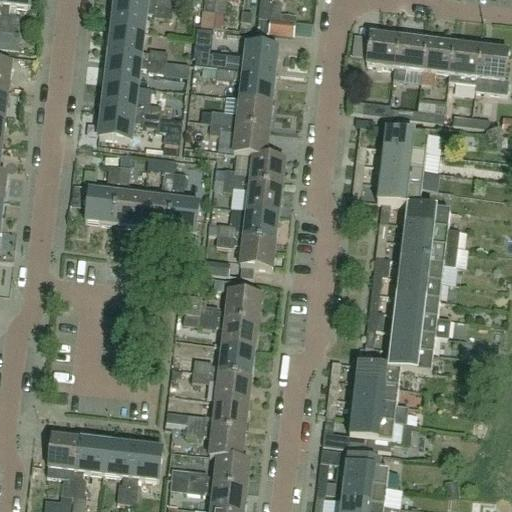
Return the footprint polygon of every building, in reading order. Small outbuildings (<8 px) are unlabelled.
[(31,0),(3,0),(0,26),(0,35),(15,37),(17,19),(9,18),(10,10),(30,12),(31,0)] [(116,0),(116,6),(173,12),(174,1),(162,0),(156,0),(156,3),(148,2),(148,0),(116,0)] [(205,0),(204,16),(214,17),(216,0),(205,0)] [(216,0),(214,17),(226,18),(228,1),(225,0),(224,0),(216,0)] [(259,22),(270,23),(272,0),(264,0),(264,5),(261,4),(259,22)] [(300,0),(272,0),(270,23),(280,25),(283,7),(279,7),(280,0),(294,0),(301,1),(300,0)] [(116,6),(112,33),(144,37),(146,17),(155,18),(154,21),(172,23),(173,12),(116,6)] [(266,36),(268,23),(259,22),(257,35),(266,36)] [(295,27),(280,25),(271,24),(269,37),(293,40),(295,27)] [(112,33),(109,60),(167,67),(168,56),(150,54),(150,57),(142,56),(144,37),(112,33)] [(0,52),(19,55),(21,38),(15,37),(0,35),(0,52)] [(367,70),(395,73),(398,41),(370,38),(367,70)] [(395,73),(393,85),(405,86),(406,75),(422,76),(426,45),(398,41),(395,73)] [(422,76),(449,80),(453,48),(426,45),(422,76)] [(208,71),(208,72),(217,73),(275,80),(278,52),(247,48),(245,60),(210,56),(208,71)] [(449,80),(449,87),(476,90),(477,83),(481,51),(453,48),(449,80)] [(476,90),(476,97),(507,101),(509,87),(505,86),(509,55),(481,51),(477,83),(476,90)] [(109,60),(106,88),(137,91),(140,72),(148,73),(148,76),(165,78),(167,67),(109,60)] [(0,94),(8,95),(11,67),(0,65),(0,94)] [(242,84),(240,103),(272,107),(275,80),(217,73),(216,84),(234,86),(234,83),(242,84)] [(106,88),(103,115),(160,122),(161,111),(144,109),(143,112),(135,111),(137,91),(106,88)] [(0,121),(5,123),(8,95),(0,94),(0,121)] [(212,117),(211,128),(269,135),(272,107),(240,103),(238,123),(229,122),(230,119),(212,117)] [(364,107),(363,119),(388,121),(390,110),(364,107)] [(416,125),(417,116),(399,113),(398,123),(416,125)] [(160,122),(103,115),(99,143),(131,147),(133,127),(142,128),(141,131),(159,133),(160,122)] [(435,118),(417,116),(416,125),(434,127),(435,118)] [(471,131),(472,122),(454,120),(452,129),(471,131)] [(182,132),(182,121),(161,121),(161,132),(182,132)] [(490,124),(472,122),(471,131),(489,133),(490,124)] [(511,123),(504,123),(502,137),(511,137),(511,123)] [(265,162),(269,135),(211,128),(210,139),(227,141),(228,138),(236,139),(234,159),(253,161),(265,162)] [(359,145),(368,146),(369,133),(360,132),(359,145)] [(386,135),(384,153),(426,158),(428,140),(386,135)] [(358,150),(357,163),(365,164),(367,151),(358,150)] [(384,153),(382,171),(424,176),(426,158),(384,153)] [(265,162),(253,161),(251,181),(243,180),(243,176),(226,174),(225,185),(282,192),(285,164),(265,162)] [(356,168),(355,181),(363,182),(365,169),(356,168)] [(113,229),(120,171),(109,170),(107,188),(110,188),(109,196),(89,194),(85,226),(113,229)] [(131,173),(120,171),(113,229),(141,232),(145,201),(125,198),(126,190),(129,190),(131,173)] [(380,189),(422,194),(424,176),(382,171),(380,189)] [(168,236),(175,178),(164,177),(162,194),(165,195),(164,203),(145,201),(141,232),(168,236)] [(175,178),(168,236),(196,239),(200,207),(180,205),(181,196),(184,197),(186,179),(175,178)] [(279,220),(282,192),(225,185),(223,196),(241,198),(241,195),(249,196),(247,216),(279,220)] [(354,185),(352,199),(361,200),(363,187),(354,185)] [(391,209),(408,211),(420,212),(422,194),(380,189),(377,208),(382,208),(391,209)] [(389,222),(391,209),(382,208),(381,221),(389,222)] [(408,211),(406,229),(448,234),(450,216),(420,212),(408,211)] [(219,229),(218,240),(275,247),(279,220),(247,216),(245,235),(236,234),(237,231),(219,229)] [(380,226),(378,239),(387,240),(389,227),(380,226)] [(406,229),(404,247),(458,254),(460,236),(448,234),(406,229)] [(272,275),(275,247),(218,240),(216,251),(234,253),(234,250),(243,251),(240,271),(272,275)] [(378,244),(376,257),(385,258),(387,245),(378,244)] [(404,247),(402,265),(444,270),(456,272),(458,254),(404,247)] [(376,262),(374,275),(383,276),(384,263),(376,262)] [(402,265),(399,283),(442,288),(444,270),(402,265)] [(374,280),(372,293),(381,294),(382,281),(374,280)] [(399,283),(397,301),(440,306),(442,288),(399,283)] [(200,321),(258,328),(261,300),(229,296),(227,316),(219,315),(219,312),(206,311),(201,310),(200,321)] [(372,298),(370,311),(379,312),(380,299),(372,298)] [(181,300),(179,318),(185,319),(200,321),(201,310),(206,311),(207,306),(202,306),(202,303),(181,300)] [(397,301),(395,319),(438,324),(440,306),(397,301)] [(368,329),(377,330),(378,316),(369,315),(368,329)] [(395,319),(393,337),(436,341),(447,343),(450,325),(438,324),(395,319)] [(225,332),(223,351),(254,355),(258,328),(200,321),(199,332),(216,334),(217,331),(225,332)] [(367,333),(366,346),(374,347),(376,334),(367,333)] [(393,337),(391,355),(433,359),(436,341),(393,337)] [(251,382),(254,355),(223,351),(220,371),(212,370),(212,367),(195,365),(193,376),(251,382)] [(374,352),(365,351),(364,365),(372,366),(374,352)] [(431,378),(433,359),(391,355),(389,373),(401,375),(431,378)] [(341,367),(333,366),(331,379),(340,381),(341,367)] [(358,369),(356,388),(399,393),(401,375),(389,373),(358,369)] [(219,387),(216,406),(248,410),(251,382),(193,376),(192,387),(210,389),(210,386),(219,387)] [(338,398),(339,385),(330,384),(329,397),(338,398)] [(356,388),(354,406),(397,411),(399,393),(356,388)] [(328,402),(327,415),(335,416),(337,403),(328,402)] [(188,420),(187,431),(245,437),(248,410),(216,406),(214,426),(206,425),(206,422),(188,420)] [(354,406),(352,424),(394,429),(406,430),(408,412),(397,411),(354,406)] [(325,433),(333,434),(335,421),(326,420),(325,433)] [(324,438),(323,451),(349,454),(349,452),(391,457),(392,447),(394,429),(352,424),(350,441),(324,438)] [(218,463),(218,462),(241,465),(241,464),(245,437),(187,431),(186,441),(203,444),(204,440),(212,441),(210,462),(218,463)] [(48,473),(47,481),(64,483),(62,501),(73,502),(80,444),(52,441),(48,473)] [(84,477),(104,479),(107,447),(80,444),(73,502),(84,503),(86,485),(83,485),(84,477)] [(117,507),(128,508),(135,451),(107,447),(104,479),(123,481),(122,490),(119,489),(117,507)] [(163,454),(135,451),(128,508),(139,510),(141,492),(138,492),(139,483),(159,486),(163,454)] [(328,481),(329,468),(346,470),(344,488),(387,493),(389,475),(380,474),(381,464),(348,460),(344,457),(322,455),(321,467),(319,480),(328,481)] [(241,464),(241,465),(218,462),(218,463),(215,482),(207,481),(207,478),(190,476),(188,486),(246,493),(249,465),(241,464)] [(317,498),(326,499),(334,500),(335,487),(318,485),(317,498)] [(214,497),(211,511),(243,511),(246,493),(188,486),(187,497),(205,499),(205,496),(214,497)] [(344,488),(342,506),(385,511),(387,493),(344,488)] [(74,502),(72,511),(86,511),(87,504),(74,502)] [(316,503),(315,511),(324,511),(325,504),(316,503)]
